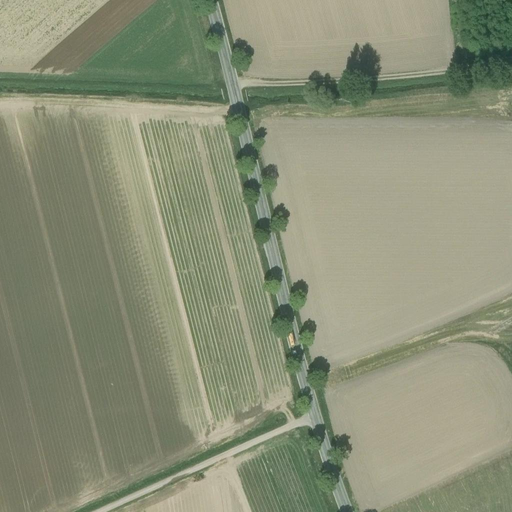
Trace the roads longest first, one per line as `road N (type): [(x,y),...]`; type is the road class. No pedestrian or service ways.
road 1 (tertiary): [(348,511),(313,417),(211,0)]
road 2 (track): [(231,84),(355,85),(511,59)]
road 3 (track): [(92,511),(313,417)]
